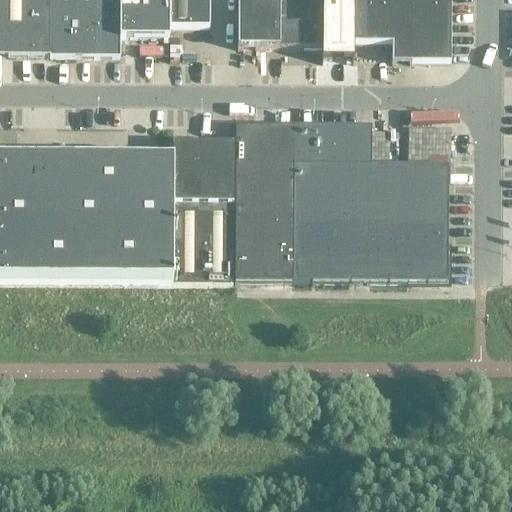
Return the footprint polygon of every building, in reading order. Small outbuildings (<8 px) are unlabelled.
[(0,0),(0,59),(49,60),(49,0),(0,0)] [(120,61),(120,41),(119,0),(49,0),(49,60),(49,61),(120,61)] [(169,42),(169,32),(169,0),(119,0),(120,41),(169,42)] [(169,0),(169,32),(209,32),(209,0),(169,0)] [(279,53),(279,0),(237,0),(237,52),(279,53)] [(321,53),(321,0),(279,0),(279,53),(321,53)] [(321,0),(321,53),(353,53),(353,48),(353,0),(321,0)] [(450,68),(450,0),(353,0),(353,48),(391,48),(391,67),(450,68)] [(446,287),(447,171),(370,171),(371,132),(235,132),(234,286),(446,287)] [(232,290),(233,150),(173,149),(172,169),(172,290),(232,290)] [(0,288),(172,290),(172,169),(0,167),(0,288)]
